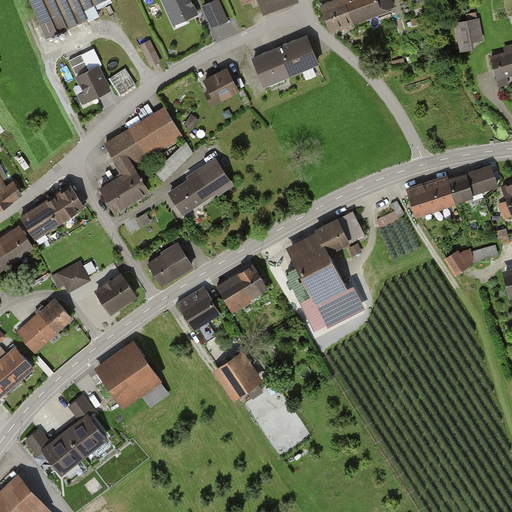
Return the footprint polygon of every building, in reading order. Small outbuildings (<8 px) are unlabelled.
[(106,0),(29,0),(47,40),(87,22),(82,11),(106,0)] [(163,0),(176,27),(187,22),(186,19),(197,14),(190,0),(163,0)] [(227,21),(217,0),(203,6),(213,27),(227,21)] [(334,0),(318,6),(327,31),(394,6),(391,0),(334,0)] [(478,19),(454,23),(459,51),(472,49),(471,40),(481,39),(478,19)] [(306,38),(254,59),(264,85),(317,63),(306,38)] [(160,61),(150,41),(141,45),(151,66),(160,61)] [(503,52),(489,57),(497,86),(507,83),(505,76),(511,74),(511,44),(502,47),(503,52)] [(88,68),(81,54),(69,60),(76,74),(88,68)] [(109,91),(97,67),(77,76),(89,101),(109,91)] [(136,85),(125,69),(109,79),(120,95),(136,85)] [(235,86),(226,70),(206,81),(215,97),(235,86)] [(182,136),(166,109),(107,144),(125,175),(101,189),(115,211),(150,191),(144,181),(146,180),(136,163),(182,136)] [(193,153),(188,145),(158,174),(163,182),(193,153)] [(229,182),(216,162),(171,192),(184,212),(229,182)] [(0,167),(0,208),(20,198),(11,183),(4,187),(1,182),(7,179),(0,167)] [(492,167),(449,181),(455,202),(472,196),(471,193),(498,184),(492,167)] [(423,186),(409,190),(417,214),(455,202),(449,181),(448,178),(424,187),(423,186)] [(511,184),(503,188),(511,213),(511,184)] [(84,207),(71,186),(22,218),(37,242),(46,236),(44,232),(84,207)] [(382,227),(400,218),(396,209),(378,218),(382,227)] [(150,221),(146,214),(137,219),(141,226),(150,221)] [(352,215),(288,249),(329,328),(364,308),(354,289),(346,291),(327,254),(364,236),(352,215)] [(0,265),(31,247),(21,230),(0,242),(0,265)] [(351,247),(356,255),(365,250),(360,242),(351,247)] [(190,266),(177,245),(146,264),(159,286),(190,266)] [(497,255),(495,246),(472,253),(471,250),(458,254),(455,253),(447,258),(457,274),(476,260),(497,255)] [(88,281),(79,264),(53,278),(58,288),(64,285),(68,291),(88,281)] [(266,290),(252,266),(214,288),(228,312),(266,290)] [(134,296),(120,276),(94,293),(107,314),(134,296)] [(216,311),(207,292),(178,306),(187,325),(216,311)] [(70,316),(55,299),(17,335),(33,351),(70,316)] [(167,395),(130,341),(91,368),(119,409),(140,395),(149,408),(167,395)] [(0,392),(29,369),(13,349),(4,356),(0,350),(0,392)] [(257,381),(239,354),(214,370),(232,398),(257,381)] [(78,420),(61,432),(81,457),(110,435),(92,411),(95,409),(83,393),(67,405),(78,420)] [(40,427),(23,440),(34,455),(39,451),(58,475),(81,457),(61,432),(50,441),(40,427)] [(45,511),(49,509),(16,475),(0,490),(0,511),(45,511)]
